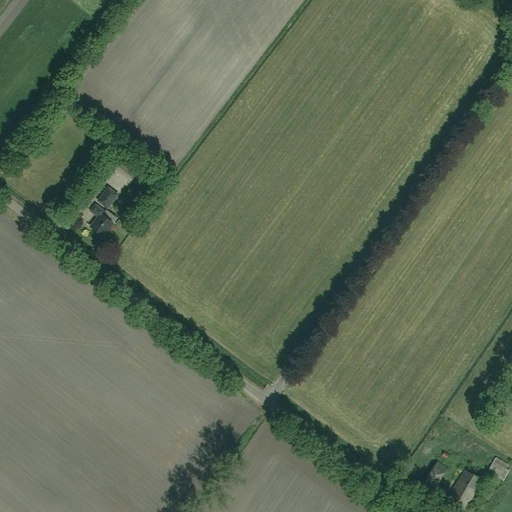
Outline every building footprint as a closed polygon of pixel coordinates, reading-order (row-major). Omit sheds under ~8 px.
[(100,181),(114,164),(118,158),(111,153),(93,176),(100,181)] [(118,195),(108,187),(98,201),(107,208),(118,195)] [(113,222),(117,218),(107,210),(105,211),(95,204),(90,211),(98,217),(90,227),(103,236),(113,222)] [(433,491),(447,467),(437,461),(423,485),(433,491)] [(493,462),(488,472),(503,480),(508,471),(493,462)] [(465,510),(483,480),(464,469),(447,500),(465,510)]
